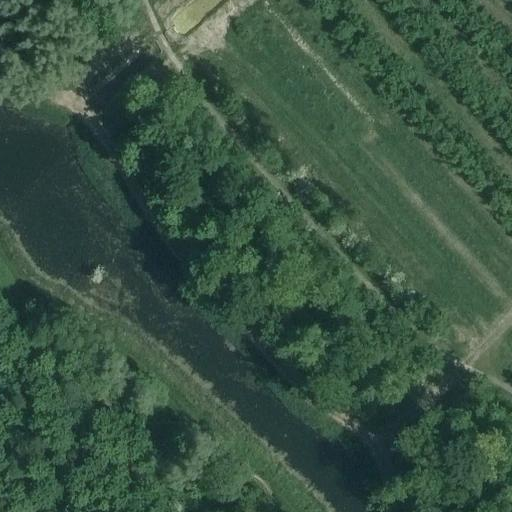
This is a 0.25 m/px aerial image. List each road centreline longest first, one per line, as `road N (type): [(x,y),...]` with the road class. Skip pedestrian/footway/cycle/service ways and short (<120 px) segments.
road 1 (track): [(0,65),(85,115),(177,258),(299,389),(366,436),(414,511)]
road 2 (track): [(214,437),(119,353),(45,306),(0,254)]
